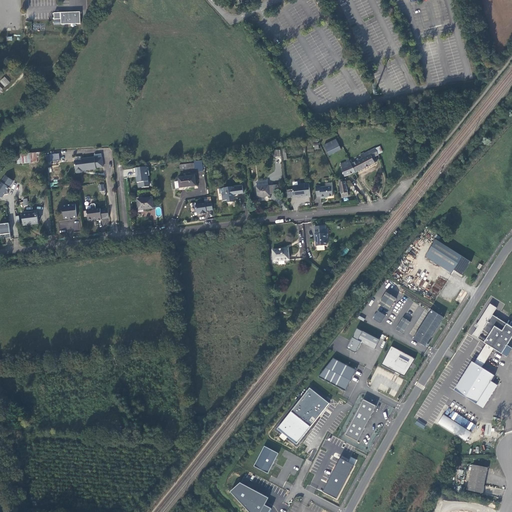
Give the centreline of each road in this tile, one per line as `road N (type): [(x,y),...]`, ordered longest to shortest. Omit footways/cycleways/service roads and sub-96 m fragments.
road 1 (residential): [(0,252),(385,206),(412,176)]
road 2 (tertiary): [(511,243),(348,511)]
